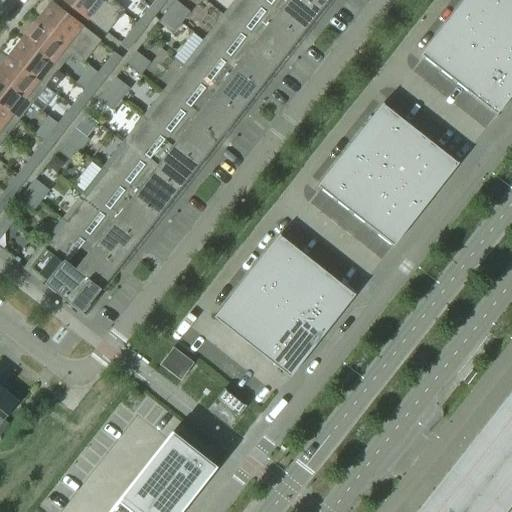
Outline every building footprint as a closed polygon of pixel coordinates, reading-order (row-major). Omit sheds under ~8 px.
[(121,12),(105,0),(65,0),(105,32),(121,12)] [(110,0),(105,0),(121,12),(122,11),(110,1),(110,0)] [(156,12),(165,0),(155,0),(150,7),(156,12)] [(301,35),(256,0),(236,0),(224,16),(281,61),(301,35)] [(321,10),(309,0),(256,0),(301,35),(321,10)] [(328,0),(309,0),(321,10),(328,0)] [(511,94),(511,0),(463,0),(420,56),(496,115),(511,94)] [(180,23),(188,12),(175,2),(167,12),(180,23)] [(98,41),(51,4),(35,24),(82,61),(98,41)] [(143,29),(156,12),(150,7),(136,25),(143,29)] [(172,33),(180,23),(167,12),(159,23),(172,33)] [(281,61),(224,16),(204,41),(261,86),(281,61)] [(82,61),(35,24),(22,41),(57,68),(69,53),(81,62),(82,61)] [(127,49),(143,29),(136,25),(121,44),(127,49)] [(57,68),(22,41),(8,58),(43,85),(57,68)] [(261,86),(204,41),(184,67),(241,112),(261,86)] [(148,63),(135,53),(127,63),(140,74),(148,63)] [(104,78),(120,59),(113,54),(98,73),(104,78)] [(43,85),(8,58),(0,68),(0,78),(30,102),(43,85)] [(241,112),(184,67),(164,92),(221,137),(241,112)] [(91,95),(104,78),(98,73),(84,90),(91,95)] [(30,102),(0,78),(0,106),(16,120),(30,102)] [(120,99),(128,89),(115,79),(107,89),(120,99)] [(112,110),(120,99),(107,89),(98,99),(112,110)] [(77,112),(91,95),(84,90),(71,107),(77,112)] [(221,137),(164,92),(143,118),(200,163),(221,137)] [(458,163),(382,103),(317,187),(392,246),(458,163)] [(16,120),(0,106),(0,134),(3,137),(16,120)] [(64,129),(77,112),(71,107),(58,124),(64,129)] [(200,163),(143,118),(123,144),(180,189),(200,163)] [(50,146),(64,129),(58,124),(44,141),(50,146)] [(88,140),(74,130),(66,140),(79,150),(88,140)] [(79,150),(66,140),(58,150),(71,161),(79,150)] [(37,164),(50,146),(44,141),(31,159),(37,164)] [(180,189),(123,144),(103,169),(160,214),(180,189)] [(23,181),(37,164),(31,159),(17,176),(23,181)] [(160,214),(103,169),(83,195),(140,240),(160,214)] [(10,198),(23,181),(17,176),(4,193),(10,198)] [(47,191),(34,181),(26,191),(39,201),(47,191)] [(39,201),(26,191),(18,201),(31,212),(39,201)] [(0,210),(10,198),(4,193),(0,197),(0,210)] [(140,240),(83,195),(63,220),(120,265),(140,240)] [(0,237),(12,221),(6,216),(0,224),(0,237)] [(120,265),(63,220),(43,245),(100,290),(120,265)] [(355,294),(279,234),(213,317),(289,377),(355,294)] [(100,290),(43,245),(25,269),(82,314),(100,290)] [(166,356),(158,366),(179,384),(187,373),(193,365),(172,349),(166,356)] [(2,421),(18,400),(8,392),(6,394),(0,389),(0,433),(7,425),(2,421)] [(246,406),(224,389),(208,409),(230,427),(246,406)] [(511,403),(505,398),(491,417),(511,434),(511,403)] [(511,434),(491,417),(476,436),(511,464),(511,434)] [(173,434),(110,511),(179,511),(215,467),(173,434)] [(511,464),(476,436),(461,455),(511,495),(511,464)] [(506,511),(511,504),(511,495),(461,455),(446,474),(494,511),(506,511)] [(494,511),(446,474),(431,493),(450,507),(455,511),(494,511)] [(431,493),(415,511),(445,511),(450,507),(431,493)]
